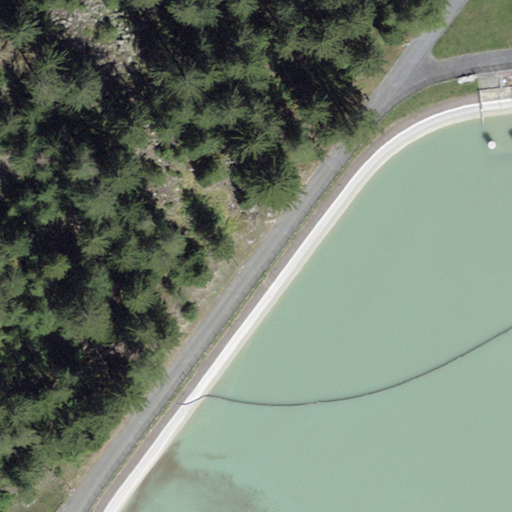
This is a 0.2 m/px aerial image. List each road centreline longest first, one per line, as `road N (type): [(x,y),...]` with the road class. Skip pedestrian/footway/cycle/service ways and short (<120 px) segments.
road 1 (track): [(452,0),(68,511)]
road 2 (track): [(511,60),(392,86)]
